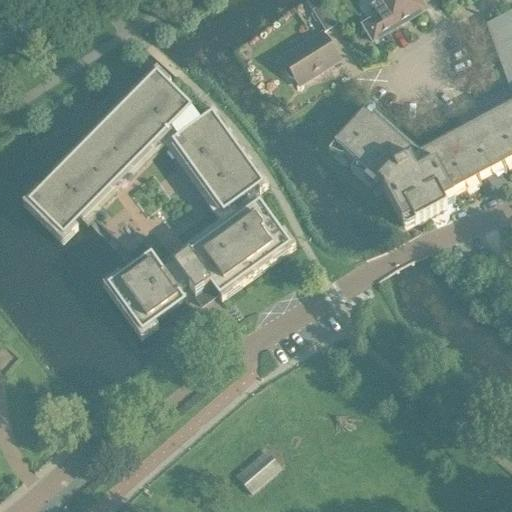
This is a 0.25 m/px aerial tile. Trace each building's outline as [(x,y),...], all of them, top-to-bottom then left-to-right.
[(311,0),(306,3),(312,12),(323,6),(319,0),(311,0)] [(368,0),(371,5),(370,6),(372,9),(373,8),(379,17),(363,26),(373,43),(426,11),(419,0),(368,0)] [(336,27),(323,6),(312,12),(325,34),(336,27)] [(378,186),(378,185),(385,191),(384,192),(402,227),(412,221),(415,227),(448,210),(445,204),(455,199),(452,195),(511,164),(511,165),(511,13),(486,27),(510,94),(469,109),(478,125),(419,156),(375,116),(370,121),(362,114),(333,146),(378,186)] [(339,63),(322,35),(282,60),(286,68),(285,73),(287,77),(290,80),(294,81),(295,81),(299,88),(339,63)] [(171,88),(156,73),(27,206),(61,241),(63,242),(87,219),(162,147),(219,226),(164,266),(153,251),(130,269),(102,291),(142,346),(175,324),(195,310),(183,293),(187,291),(195,301),(209,291),(217,303),(290,252),(266,218),(273,213),(261,194),(264,192),(212,120),(206,124),(192,103),(180,91),(174,86),(171,88)] [(246,498),(279,471),(264,452),(230,479),(246,498)]
